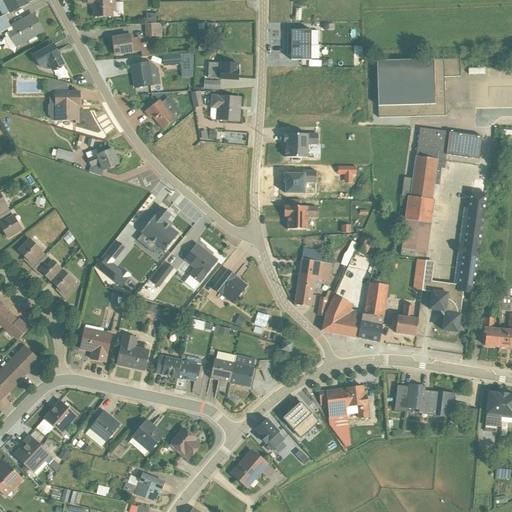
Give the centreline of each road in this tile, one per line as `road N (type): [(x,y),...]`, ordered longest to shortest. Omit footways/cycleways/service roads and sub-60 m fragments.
road 1 (residential): [(258,236),(232,230),(148,157),(54,0)]
road 2 (residential): [(263,0),(258,236)]
road 3 (residential): [(236,433),(203,408),(61,380)]
road 4 (unclassified): [(511,380),(386,359),(334,366)]
road 5 (residential): [(0,269),(50,320),(61,380)]
